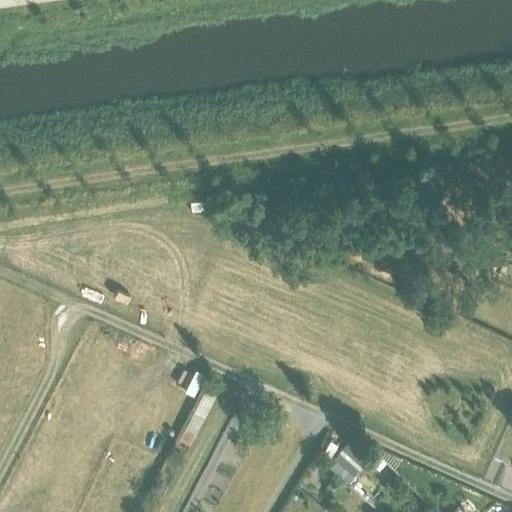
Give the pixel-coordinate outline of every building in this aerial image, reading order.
[(82,336),(91,341),(100,325),(91,320),(82,336)] [(118,352),(115,360),(133,367),(136,358),(118,352)] [(204,387),(178,436),(189,442),(214,393),(204,387)] [(336,455),(329,463),(347,479),(367,456),(347,438),(343,442),(344,443),(335,454),(336,455)] [(503,470),(508,458),(494,452),(489,464),(503,470)] [(466,497),(450,511),(451,511),(476,511),(478,510),(466,497)]
